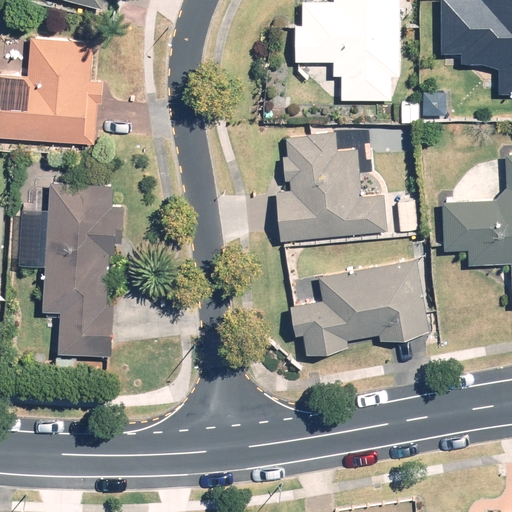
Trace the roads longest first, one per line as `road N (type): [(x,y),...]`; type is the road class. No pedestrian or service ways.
road 1 (residential): [(208,0),(184,69),(235,448)]
road 2 (residential): [(235,448),(511,402)]
road 3 (residential): [(0,449),(60,455),(235,448)]
